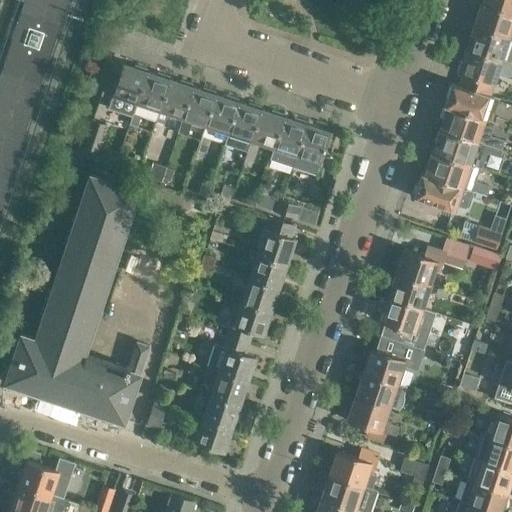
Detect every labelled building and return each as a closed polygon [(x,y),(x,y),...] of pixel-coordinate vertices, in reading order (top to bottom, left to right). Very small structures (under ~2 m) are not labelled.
[(511,10),(482,0),(474,24),(510,36),(511,30),(511,10)] [(511,0),(482,0),(511,10),(511,0)] [(474,24),(466,47),(503,59),(507,46),(511,47),(511,36),(510,36),(474,24)] [(464,72),(460,83),(490,93),(491,93),(495,83),(498,73),(508,77),(511,64),(511,62),(503,59),(466,47),(458,70),(464,72)] [(113,92),(108,107),(132,115),(136,102),(147,71),(145,70),(146,67),(134,64),(133,66),(123,63),(113,92)] [(132,115),(129,124),(136,126),(140,115),(156,120),(159,109),(170,78),(168,77),(169,75),(158,71),(157,74),(147,71),(136,102),(132,115)] [(170,78),(159,109),(156,120),(162,123),(166,112),(182,117),(192,85),(190,85),(191,82),(180,79),(180,82),(170,78)] [(443,104),(446,105),(482,118),(483,116),(493,119),(500,97),(490,93),(460,83),(451,80),(443,104)] [(192,85),(182,117),(179,127),(186,130),(190,120),(205,124),(215,93),(213,93),(214,90),(203,86),(202,89),(192,85)] [(215,93),(205,124),(201,135),(196,150),(204,152),(209,138),(224,143),(228,132),(238,101),(236,100),(237,97),(226,94),(225,96),(215,93)] [(238,101),(228,132),(224,142),(247,150),(251,140),(261,108),(259,107),(260,105),(249,101),(248,104),(238,101)] [(446,105),(438,128),(478,142),(501,148),(504,139),(482,132),(486,119),(482,118),(446,105)] [(261,108),(251,140),(244,161),(252,164),(258,142),(273,147),(284,116),(282,115),(283,112),(272,109),(271,112),(261,108)] [(284,116),(273,147),(296,154),(306,123),(306,120),(294,116),(293,119),(284,116)] [(496,116),(495,120),(494,121),(506,125),(507,120),(496,116)] [(104,124),(91,120),(80,153),(93,158),(104,124)] [(306,123),(296,154),(315,161),(315,159),(320,160),(325,144),(328,145),(332,134),(329,133),(330,131),(306,123)] [(438,128),(430,151),(471,165),(474,165),(481,143),(478,142),(438,128)] [(420,171),(420,173),(459,186),(463,187),(485,194),(488,185),(475,181),(479,168),(471,165),(430,151),(423,172),(420,171)] [(150,160),(146,171),(160,176),(164,164),(150,160)] [(22,333),(6,381),(124,420),(149,344),(137,340),(128,368),(84,354),(139,187),(91,171),(36,338),(22,333)] [(470,190),(459,186),(420,173),(412,195),(426,200),(424,205),(436,209),(438,204),(452,208),(453,203),(465,207),(470,190)] [(219,184),(217,192),(230,196),(232,188),(219,184)] [(259,191),(255,203),(271,208),(275,196),(259,191)] [(297,217),(301,205),(275,196),(271,208),(297,217)] [(265,226),(256,254),(285,264),(288,253),(291,254),(295,243),(292,242),(293,238),(290,237),(294,224),(269,216),(268,220),(265,226)] [(503,233),(480,225),(475,242),(498,249),(503,233)] [(230,236),(215,231),(213,239),(227,244),(230,236)] [(404,249),(397,272),(431,284),(436,269),(440,271),(443,260),(462,267),(464,261),(462,260),(463,256),(425,244),(422,254),(404,249)] [(483,265),(497,270),(502,254),(488,250),(483,265)] [(204,254),(202,261),(213,265),(215,258),(204,254)] [(256,254),(248,276),(277,286),(281,276),(284,277),(287,266),(285,265),(285,264),(256,254)] [(213,265),(202,261),(200,267),(211,271),(213,265)] [(431,284),(397,272),(388,296),(423,308),(431,284)] [(248,276),(240,300),(273,310),(276,300),(273,299),(277,286),(248,276)] [(452,291),(438,287),(435,295),(449,300),(452,291)] [(494,292),(490,304),(501,308),(505,296),(494,292)] [(423,308),(388,296),(380,320),(399,326),(395,340),(431,352),(435,342),(422,338),(423,333),(416,330),(423,308)] [(230,320),(225,334),(248,342),(252,330),(265,334),(269,323),(266,322),(270,310),(273,311),(273,310),(240,300),(233,321),(230,320)] [(500,308),(490,305),(486,318),(496,321),(500,308)] [(215,343),(207,367),(217,370),(247,380),(250,368),(253,369),(256,359),(254,358),(254,356),(244,353),(245,351),(248,342),(225,334),(221,345),(215,343)] [(473,339),(471,348),(486,353),(488,344),(473,339)] [(372,347),(364,371),(398,382),(406,358),(420,363),(421,357),(429,360),(431,352),(395,340),(390,353),(372,347)] [(511,361),(504,359),(497,380),(511,385),(511,361)] [(207,367),(200,389),(210,392),(239,401),(242,392),(245,393),(249,383),(246,382),(247,380),(217,370),(207,367)] [(164,370),(161,377),(173,380),(175,374),(164,370)] [(356,394),(390,405),(400,409),(402,407),(403,404),(404,400),(404,397),(407,386),(398,383),(398,382),(364,371),(356,394)] [(463,371),(458,385),(481,393),(486,379),(482,378),(463,371)] [(161,377),(159,384),(170,388),(173,380),(161,377)] [(441,383),(437,394),(450,399),(454,388),(441,383)] [(481,393),(458,385),(454,397),(474,403),(475,402),(478,403),(481,393)] [(202,416),(231,425),(234,426),(238,415),(235,414),(239,401),(210,392),(202,416)] [(390,405),(356,394),(347,419),(368,426),(365,434),(383,440),(384,437),(385,437),(387,431),(396,434),(399,426),(389,422),(390,421),(386,419),(390,405)] [(146,424),(157,428),(165,404),(153,400),(146,424)] [(444,415),(430,410),(427,418),(441,423),(444,415)] [(495,416),(489,435),(511,443),(511,416),(499,413),(497,416),(495,416)] [(196,436),(195,440),(226,450),(230,439),(227,438),(231,425),(202,416),(195,436),(196,436)] [(460,425),(446,421),(443,432),(456,436),(460,425)] [(511,443),(489,435),(482,458),(511,467),(511,443)] [(337,449),(329,473),(365,485),(369,471),(373,472),(378,457),(379,454),(360,448),(357,456),(337,449)] [(421,487),(429,463),(404,455),(400,469),(415,474),(411,485),(421,487)] [(450,460),(440,457),(437,467),(446,470),(450,460)] [(22,470),(18,482),(53,493),(59,496),(62,487),(65,479),(71,462),(66,460),(60,458),(58,464),(56,470),(49,467),(42,465),(26,459),(22,470)] [(511,467),(482,458),(474,480),(506,491),(511,471),(511,467)] [(446,471),(436,467),(431,482),(441,486),(446,471)] [(329,473),(322,496),(357,508),(365,485),(329,473)] [(465,477),(457,500),(494,511),(498,511),(506,491),(474,480),(465,477)] [(18,482),(10,505),(31,511),(46,511),(53,493),(18,482)] [(106,511),(114,489),(102,485),(95,507),(106,511)] [(126,511),(132,494),(121,491),(113,511),(126,511)] [(171,511),(190,511),(193,502),(166,493),(163,504),(173,508),(171,511)] [(322,496),(316,511),(355,511),(357,508),(322,496)] [(411,511),(414,504),(402,500),(399,509),(408,511),(411,511)] [(494,511),(457,500),(453,511),(494,511)]
